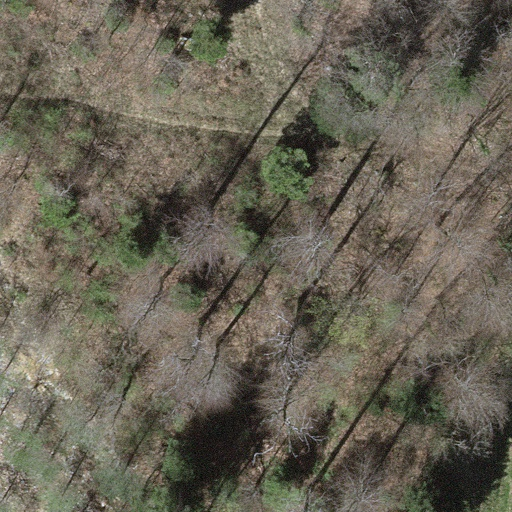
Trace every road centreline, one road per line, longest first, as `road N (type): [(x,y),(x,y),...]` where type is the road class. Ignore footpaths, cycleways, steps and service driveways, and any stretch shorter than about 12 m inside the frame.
road 1 (track): [(185,82),(400,146),(511,153)]
road 2 (track): [(226,0),(185,82),(109,80)]
